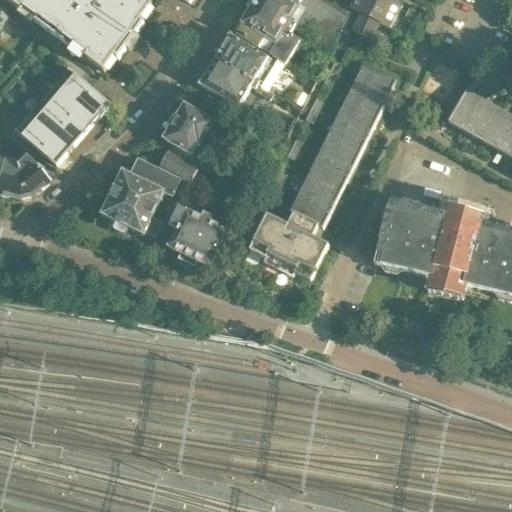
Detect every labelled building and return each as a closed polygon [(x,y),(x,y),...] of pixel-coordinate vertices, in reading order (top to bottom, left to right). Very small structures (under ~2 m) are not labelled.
[(3,0),(3,1),(4,2),(104,75),(115,59),(118,62),(126,51),(144,26),(141,24),(152,9),(140,0),(3,0)] [(348,19),(348,18),(318,0),(317,0),(257,0),(236,36),(286,66),(301,42),(291,35),(296,27),(333,50),(335,47),(345,27),(344,27),(348,19)] [(345,27),(351,30),(358,34),(371,40),(379,23),(390,29),(400,8),(401,9),(405,0),(356,0),(348,18),(348,19),(344,27),(345,27)] [(415,23),(420,14),(410,9),(405,18),(415,23)] [(0,28),(9,18),(0,10),(0,28)] [(347,37),(351,30),(345,27),(335,47),(345,52),(351,39),(347,37)] [(216,62),(265,91),(268,87),(263,84),(275,64),(231,38),(216,62)] [(265,91),(216,62),(200,88),(239,110),(251,90),(262,97),(265,91)] [(329,75),(336,78),(342,67),(335,64),(329,75)] [(355,88),(388,104),(397,85),(365,69),(355,88)] [(111,107),(92,90),(69,71),(56,87),(98,122),(111,107)] [(329,75),(324,85),(331,89),(336,78),(329,75)] [(448,124),(467,135),(485,103),(471,95),(479,81),(472,76),(463,91),(466,93),(448,124)] [(56,87),(42,102),(84,138),(98,122),(56,87)] [(379,122),(388,104),(355,88),(346,106),(379,122)] [(311,111),(318,115),(323,104),(316,100),(311,111)] [(84,138),(42,102),(29,118),(71,154),(84,138)] [(485,103),(467,135),(485,145),(502,113),(485,103)] [(379,122),(346,106),(337,124),(369,140),(379,122)] [(172,153),(197,165),(200,167),(206,156),(199,152),(215,125),(185,108),(165,142),(174,147),(172,152),(172,153)] [(311,111),(306,122),(313,125),(318,115),(311,111)] [(485,145),(502,155),(511,137),(511,117),(502,113),(485,145)] [(58,169),(71,154),(29,118),(16,133),(58,169)] [(360,158),(369,140),(337,124),(328,142),(360,158)] [(293,148),(300,151),(305,140),(298,137),(293,148)] [(511,137),(502,155),(511,160),(511,137)] [(360,158),(328,142),(319,160),(351,177),(360,158)] [(293,148),(287,159),(295,162),(300,151),(293,148)] [(198,172),(197,165),(172,153),(172,152),(169,151),(159,172),(181,183),(191,187),(198,172)] [(7,159),(0,184),(0,196),(20,203),(35,199),(56,180),(49,173),(45,176),(42,172),(45,169),(38,165),(37,167),(26,155),(18,162),(7,159)] [(342,195),(351,177),(319,160),(309,179),(342,195)] [(181,183),(159,172),(139,162),(132,178),(123,174),(116,190),(115,190),(110,200),(111,201),(103,217),(144,237),(146,234),(155,238),(161,224),(152,220),(165,194),(173,198),(181,183)] [(274,184),(282,188),(287,177),(280,173),(274,184)] [(342,195),(309,179),(300,197),(333,213),(342,195)] [(274,184),(269,195),(276,199),(282,188),(274,184)] [(324,232),(333,213),(300,197),(291,215),(318,229),(324,232)] [(291,215),(265,203),(264,202),(258,214),(267,218),(250,253),(267,262),(294,275),(311,284),(329,248),(313,240),(318,229),(291,215)] [(390,232),(387,245),(386,247),(387,247),(382,269),(385,274),(397,277),(402,274),(401,281),(429,288),(427,296),(463,305),(465,297),(494,304),(496,296),(499,302),(511,305),(511,304),(511,237),(510,239),(481,232),(485,218),(449,209),(446,221),(444,221),(443,223),(417,216),(414,211),(401,208),(395,211),(390,232)] [(202,219),(187,212),(179,209),(170,229),(177,232),(169,249),(181,255),(197,264),(198,263),(210,269),(227,232),(210,224),(212,219),(204,215),(202,219)] [(235,271),(230,265),(223,271),(228,277),(235,271)]
